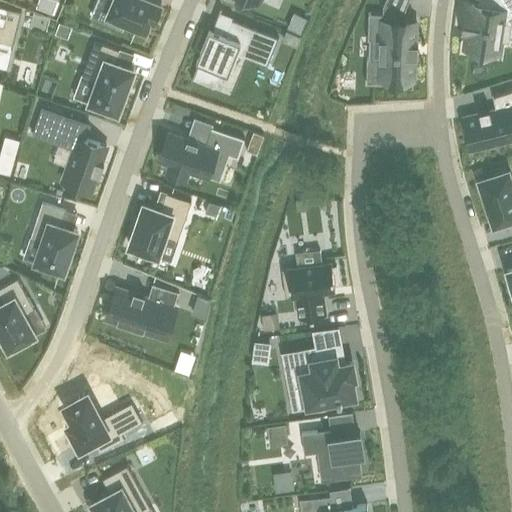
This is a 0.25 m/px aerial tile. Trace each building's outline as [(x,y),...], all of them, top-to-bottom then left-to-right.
[(112,0),(104,20),(122,28),(126,21),(146,29),(151,18),(154,20),(161,3),(155,0),(112,0)] [(417,33),(417,20),(408,20),(408,22),(400,21),(401,7),(404,0),(385,0),(383,5),(382,21),(381,21),(380,38),(380,40),(381,40),(380,57),(379,57),(379,59),(375,59),(374,82),(390,83),(390,84),(392,84),(392,77),(406,77),(405,79),(415,79),(415,67),(414,66),(414,57),(418,57),(418,43),(415,43),(415,33),(417,33)] [(467,33),(465,48),(469,48),(469,52),(486,55),(487,51),(499,53),(501,40),(508,41),(510,23),(503,22),(505,11),(511,6),(511,0),(498,0),(498,8),(472,4),(471,8),(467,7),(463,32),(467,33)] [(0,43),(12,47),(22,11),(6,7),(2,22),(0,21),(0,43)] [(199,60),(191,79),(215,89),(223,67),(232,71),(239,54),(267,65),(279,37),(232,18),(225,34),(209,27),(197,59),(199,60)] [(72,27),(59,22),(55,34),(68,39),(72,27)] [(288,30),(284,40),(296,45),(300,36),(288,30)] [(95,40),(82,74),(97,79),(90,101),(118,111),(123,95),(124,96),(129,84),(128,83),(133,68),(115,61),(120,49),(95,40)] [(480,113),(464,117),(471,147),(511,137),(511,89),(494,96),(493,93),(492,93),(492,96),(496,110),(490,111),(489,108),(488,108),(488,111),(481,113),(481,110),(479,110),(480,113)] [(42,107),(37,121),(60,130),(58,136),(76,142),(73,152),(71,152),(65,170),(66,171),(63,180),(71,183),(91,190),(97,173),(101,161),(107,145),(85,138),(79,136),(84,122),(42,107)] [(161,154),(159,159),(170,163),(167,170),(186,177),(189,169),(207,176),(212,162),(216,163),(221,151),(229,154),(238,157),(245,138),(212,126),(211,126),(205,144),(187,137),(169,131),(161,154)] [(252,130),(246,149),(257,153),(263,134),(252,130)] [(0,172),(9,175),(14,158),(0,153),(0,172)] [(30,184),(34,172),(19,168),(16,179),(30,184)] [(511,179),(508,168),(479,178),(494,223),(511,217),(511,179)] [(134,231),(129,245),(158,254),(165,234),(178,239),(191,200),(167,191),(161,208),(144,202),(139,216),(138,216),(133,231),(134,231)] [(77,230),(60,224),(65,209),(43,201),(31,236),(42,240),(35,260),(64,270),(69,253),(70,254),(74,241),(73,241),(77,230)] [(220,205),(209,202),(206,212),(217,216),(220,205)] [(298,266),(282,268),(285,296),(297,294),(300,317),(325,314),(323,298),(322,291),(335,289),(334,284),(339,284),(337,265),(332,266),(331,261),(314,264),(298,266)] [(0,294),(4,301),(0,303),(0,331),(0,332),(7,343),(33,329),(24,313),(35,307),(18,276),(0,286),(0,294)] [(107,317),(153,332),(163,302),(174,306),(179,291),(152,282),(147,297),(117,287),(107,317)] [(197,296),(192,312),(205,316),(209,301),(197,296)] [(276,312),(262,314),(264,329),(277,328),(276,312)] [(254,340),(252,359),(267,361),(269,342),(254,340)] [(316,345),(281,351),(284,368),(300,365),(308,404),(337,398),(338,401),(342,400),(342,397),(355,395),(352,377),(355,377),(352,361),(337,364),(335,355),(318,358),(316,345)] [(71,434),(72,433),(80,448),(94,440),(100,451),(125,437),(122,432),(143,421),(132,401),(102,417),(88,391),(84,393),(78,396),(79,396),(63,404),(72,420),(65,424),(71,434)] [(284,425),(269,427),(270,439),(286,437),(284,425)] [(302,432),(304,453),(324,450),(326,466),(331,465),(333,478),(350,476),(349,472),(362,470),(360,455),(363,454),(360,431),(346,433),(345,426),(302,432)] [(110,491),(91,501),(97,511),(139,511),(150,506),(127,464),(103,477),(110,491)] [(331,493),(299,498),(301,511),(368,511),(367,503),(333,508),(331,493)]
